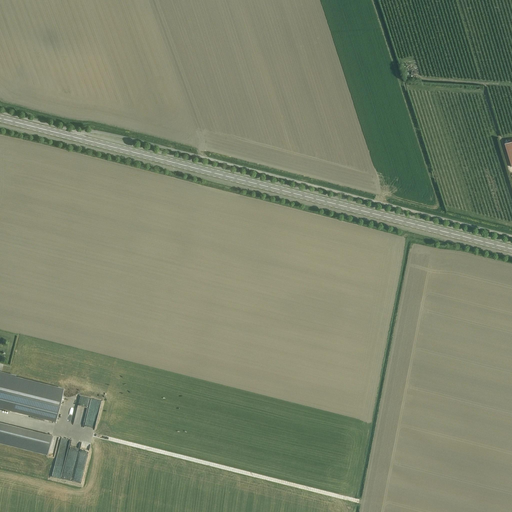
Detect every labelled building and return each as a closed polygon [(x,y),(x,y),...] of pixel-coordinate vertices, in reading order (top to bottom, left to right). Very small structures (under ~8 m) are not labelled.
[(15,375),(0,371),(0,406),(56,421),(64,389),(15,377),(15,375)] [(95,421),(99,400),(96,399),(95,407),(88,405),(86,419),(95,421)] [(0,442),(47,454),(52,435),(0,422),(0,442)] [(59,439),(56,455),(57,455),(58,453),(65,455),(68,441),(59,439)] [(69,443),(66,455),(74,457),(77,445),(69,443)] [(74,463),(71,480),(80,482),(83,465),(74,463)]
